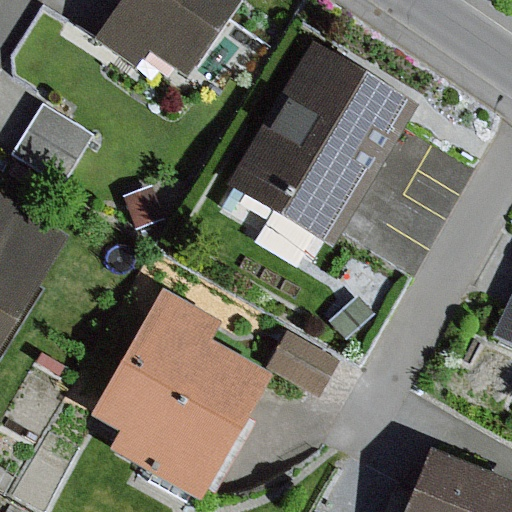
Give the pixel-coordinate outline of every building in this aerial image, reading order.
[(182,82),(235,0),(119,0),(89,46),(132,73),(143,57),(182,82)] [(329,249),(410,113),(308,53),(227,189),(269,214),(314,240),(329,249)] [(40,110),(10,159),(59,190),(90,140),(40,110)] [(148,190),(122,200),(133,232),(160,222),(148,190)] [(0,344),(64,240),(0,200),(0,344)] [(314,240),(269,214),(257,235),(301,261),(314,240)] [(511,294),(490,342),(511,351),(511,294)] [(215,330),(157,297),(87,422),(115,438),(105,455),(197,506),(264,384),(203,351),(215,330)] [(355,300),(326,325),(343,344),(371,319),(355,300)] [(283,335),(262,373),(315,402),(336,364),(283,335)] [(511,511),(511,495),(421,461),(402,511),(511,511)]
